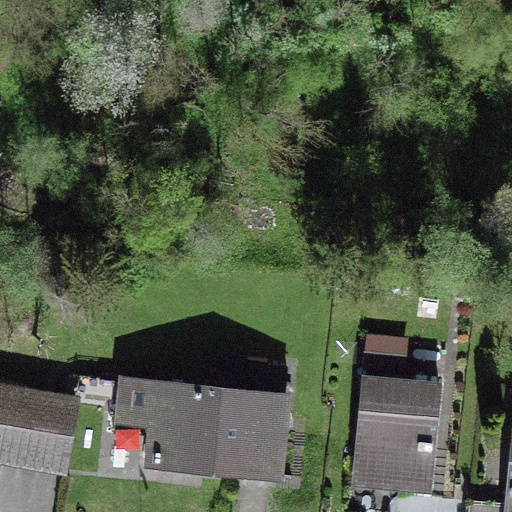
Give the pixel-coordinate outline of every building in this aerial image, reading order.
[(122,419),(155,423),(279,435),(286,367),(250,364),(247,391),(126,379),(122,419)] [(354,482),(429,489),(439,383),(364,376),(354,482)] [(0,388),(0,455),(64,467),(75,402),(0,388)] [(275,475),(279,435),(155,423),(151,462),(275,475)] [(467,501),(465,511),(511,511),(511,451),(507,505),(467,501)]
